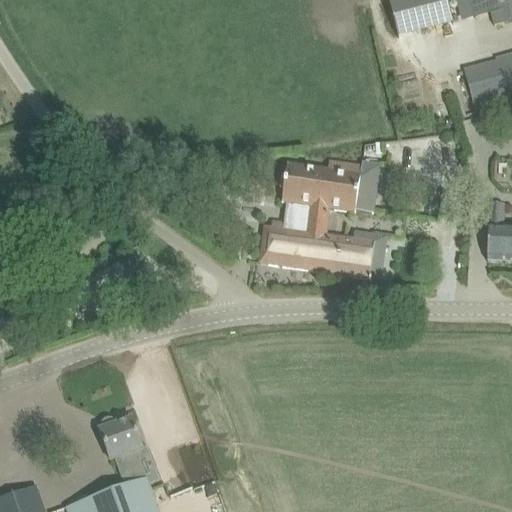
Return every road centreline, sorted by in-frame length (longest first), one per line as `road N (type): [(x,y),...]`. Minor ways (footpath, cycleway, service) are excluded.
road 1 (unclassified): [(249,308),(133,214),(83,160),(0,34)]
road 2 (unclassified): [(249,308),(511,308)]
road 3 (unclassified): [(0,382),(249,308)]
